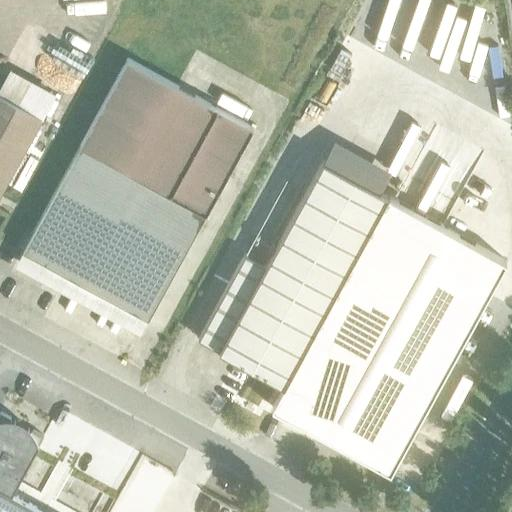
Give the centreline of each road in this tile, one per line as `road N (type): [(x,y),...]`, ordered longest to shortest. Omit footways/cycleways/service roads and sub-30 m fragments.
road 1 (unknown): [(108,461),(136,398),(306,119),(337,110),(365,117),(426,158),(439,203),(427,237),(275,474)]
road 2 (unclassified): [(343,511),(0,324)]
road 3 (unclassified): [(511,378),(439,511)]
